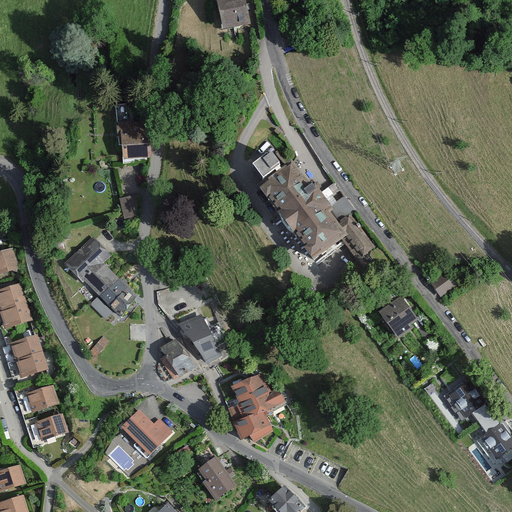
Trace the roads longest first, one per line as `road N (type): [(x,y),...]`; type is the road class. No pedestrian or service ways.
road 1 (residential): [(267,0),(289,89),(310,133),(511,404)]
road 2 (unclassified): [(144,383),(153,324),(146,250),(171,0)]
road 3 (tertiary): [(0,170),(15,180),(52,313),(91,378),(103,386),(144,383)]
road 4 (tertiary): [(144,383),(276,465)]
